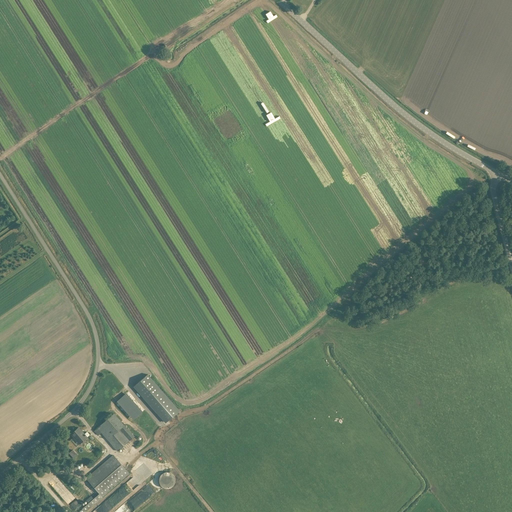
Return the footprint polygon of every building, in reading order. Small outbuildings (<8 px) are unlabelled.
[(161,389),(151,378),(148,374),(134,386),(143,398),(146,395),(168,421),(168,420),(168,421),(179,411),(160,389),(161,389)] [(143,411),(127,392),(117,400),(133,419),(143,411)] [(130,441),(120,430),(118,431),(108,419),(97,428),(101,433),(108,440),(118,451),(130,441)] [(87,432),(84,434),(79,428),(71,434),(74,438),(79,444),(90,435),(87,432)] [(85,511),(129,473),(113,455),(85,478),(99,494),(79,511),(85,511)]
